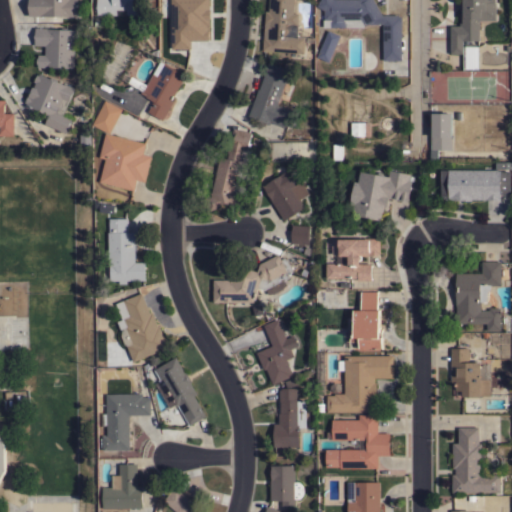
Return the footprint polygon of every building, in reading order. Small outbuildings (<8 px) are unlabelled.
[(77,0),(77,16),(28,16),(28,0),(77,0)] [(96,14),(96,10),(94,10),(94,3),(96,3),(96,0),(139,0),(139,14),(96,14)] [(208,0),(169,0),(171,48),(190,48),(190,39),(209,39),(208,0)] [(265,11),(268,11),(268,0),(293,0),(293,13),(297,13),(297,23),(298,23),(297,36),(304,37),(303,53),(262,50),(265,11)] [(398,14),(398,16),(401,16),(401,59),(383,60),(383,23),(367,24),(360,29),(343,29),(343,19),(324,19),(324,10),(316,6),(319,0),(373,0),(382,15),(398,14)] [(494,0),(494,20),(479,20),(479,40),(462,40),(462,54),(449,53),(450,25),(459,25),(459,22),(461,22),(461,0),(494,0)] [(73,67),(49,66),(49,67),(37,67),(37,63),(36,63),(36,58),(37,58),(38,54),(44,55),(44,45),(34,45),(34,37),(34,35),(35,35),(35,27),(46,28),(73,29),(76,29),(76,42),(74,42),(73,67)] [(185,75),(173,96),(175,97),(162,120),(147,111),(153,101),(145,96),(147,93),(143,90),(142,91),(128,83),(132,76),(146,84),(159,61),(164,63),(185,75)] [(258,88),(259,89),(269,62),(289,69),(276,104),(291,110),(290,113),(294,115),(300,116),(290,128),(286,128),(287,126),(285,125),(284,127),(268,120),(266,125),(247,116),(258,88)] [(44,124),(47,117),(39,113),(40,111),(25,104),(26,102),(24,102),(31,86),(33,87),(35,82),(33,81),(36,74),(38,75),(39,73),(73,88),(62,114),(71,117),(64,133),(44,124)] [(13,135),(0,135),(0,99),(4,99),(4,102),(4,113),(13,113),(13,135)] [(105,100),(122,109),(109,133),(92,124),(105,100)] [(431,112),(451,112),(451,136),(451,150),(430,149),(431,112)] [(350,122),(369,122),(369,135),(351,135),(350,122)] [(251,150),(249,159),(246,159),(244,168),(242,167),(236,190),(238,190),(238,189),(246,191),(243,203),(236,202),(235,203),(210,210),(206,197),(211,196),(210,193),(211,192),(219,156),(226,158),(228,153),(227,152),(230,137),(231,137),(233,128),(250,132),(248,142),(250,143),(249,147),(247,147),(246,149),(251,150)] [(146,143),(143,154),(151,156),(145,181),(136,179),(133,190),(99,181),(105,158),(99,157),(105,133),(146,143)] [(333,144),(342,144),(342,159),(333,159),(333,144)] [(509,171),(509,194),(500,194),(500,199),(471,199),(471,200),(459,200),(459,199),(448,199),(448,196),(440,196),(440,170),(448,170),(448,169),(500,169),(500,171),(509,171)] [(261,185),(286,170),(295,184),(300,181),(308,193),(300,199),(304,206),(283,220),(261,185)] [(388,176),(389,170),(409,173),(408,179),(411,180),(407,201),(388,197),(387,205),(383,205),(382,211),(381,211),(380,219),(359,215),(359,214),(351,213),(353,204),(349,204),(353,181),(357,182),(359,171),(388,176)] [(114,204),(113,213),(99,211),(100,202),(114,204)] [(108,232),(109,232),(109,218),(127,218),(128,232),(135,231),(135,262),(145,262),(145,280),(126,280),(126,283),(119,283),(119,280),(108,281),(108,275),(103,275),(102,267),(108,267),(108,232)] [(308,244),(290,243),(291,224),(309,225),(308,244)] [(379,238),(380,253),(379,253),(379,255),(360,255),(361,257),(361,258),(359,260),(359,263),(371,263),(371,280),(357,280),(357,278),(326,278),(326,263),(346,263),(346,255),(338,255),(338,254),(331,254),(331,238),(379,238)] [(278,254),(280,259),(285,257),(293,272),(288,274),(289,277),(264,290),(258,288),(253,302),(213,302),(213,280),(230,279),(234,264),(257,271),(259,263),(278,254)] [(500,330),(486,330),(486,323),(455,323),(455,305),(455,291),(457,291),(457,286),(455,286),(455,273),(481,273),(481,261),(500,261),(500,269),(502,269),(502,275),(500,275),(500,285),(490,285),(489,288),(486,292),(486,297),(484,300),(482,301),(480,301),(480,310),(488,310),(488,307),(499,307),(500,330)] [(379,337),(382,337),(382,348),(358,348),(358,341),(350,341),(349,318),(353,318),(353,310),(360,309),(360,291),(377,291),(377,309),(379,309),(379,337)] [(141,292),(150,313),(152,312),(158,326),(159,325),(163,336),(165,335),(169,346),(133,361),(126,345),(124,344),(121,336),(121,329),(120,329),(117,321),(122,319),(115,303),(141,292)] [(263,324),(277,318),(286,338),(293,335),(297,346),(290,349),(293,356),(286,359),(293,375),(272,384),(266,368),(263,369),(256,352),(271,345),(263,324)] [(450,375),(456,375),(456,369),(450,369),(450,348),(468,348),(468,362),(480,362),(480,379),(489,379),(489,395),(480,395),(480,396),(462,396),(462,390),(455,390),(455,381),(450,381),(450,375)] [(393,355),(393,377),(374,377),(374,382),(376,382),(376,399),(374,399),(374,411),(327,411),(326,395),(334,395),(334,393),(344,393),(344,369),(338,370),(338,360),(344,360),(344,355),(393,355)] [(185,372),(186,371),(192,382),(190,382),(197,393),(194,395),(205,415),(189,425),(177,405),(175,406),(175,405),(169,408),(155,383),(160,380),(153,369),(176,356),(185,372)] [(305,427),(298,427),(299,446),(273,447),(273,423),(279,423),(278,413),(279,413),(279,389),(281,389),(281,388),(282,388),(296,388),(297,401),(305,400),(305,427)] [(142,393),(142,396),(150,396),(150,414),(128,415),(129,449),(102,450),(102,435),(106,435),(106,425),(101,425),(101,413),(106,413),(106,394),(142,393)] [(358,419),(358,414),(377,414),(377,432),(389,432),(389,455),(377,455),(378,468),(339,468),(339,449),(366,448),(366,439),(332,439),(331,419),(358,419)] [(478,443),(480,443),(480,448),(477,448),(477,451),(480,451),(480,459),(476,459),(476,464),(481,464),(481,474),(499,474),(499,492),(451,492),(451,474),(454,474),(454,468),(451,468),(451,443),(457,443),(457,427),(478,427),(478,443)] [(0,479),(8,464),(2,439),(0,434),(0,479)] [(338,449),(338,466),(325,467),(325,449),(338,449)] [(102,508),(102,487),(111,487),(111,475),(119,474),(119,463),(136,463),(137,486),(141,485),(142,507),(102,508)] [(295,481),(299,481),(302,485),(303,487),(303,489),(303,492),(302,494),(301,496),(299,498),(295,498),(295,506),(281,506),(281,500),(270,500),(270,480),(271,465),(294,465),(295,481)] [(379,511),(346,511),(346,482),(379,481),(379,511)] [(187,497),(197,502),(192,511),(194,511),(177,511),(163,500),(174,486),(187,497)]
